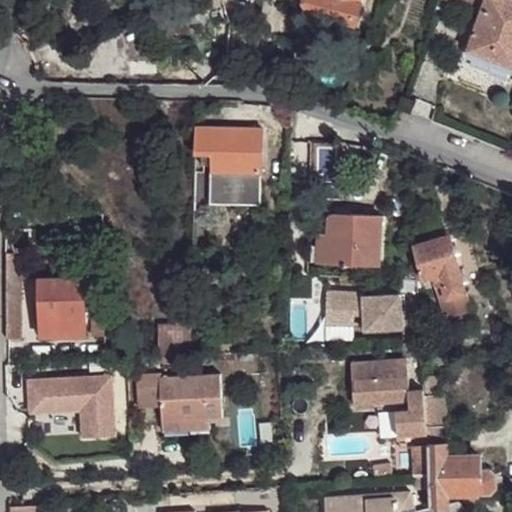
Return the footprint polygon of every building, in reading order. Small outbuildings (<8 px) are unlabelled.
[(315,0),(313,10),(317,17),(361,27),(366,5),(363,4),(363,0),(315,0)] [(511,0),(485,0),(468,52),(511,68),(511,0)] [(264,129),(200,127),(199,157),(213,157),(213,207),(263,206),(264,129)] [(208,206),(206,162),(197,163),(199,206),(208,206)] [(386,217),(338,215),(337,215),(336,215),(335,216),(334,217),(334,218),(333,219),(333,235),(323,235),(321,265),(384,267),(386,217)] [(455,239),(419,248),(420,283),(434,279),(437,293),(444,291),(447,306),(472,299),(455,239)] [(9,255),(7,365),(14,365),(15,340),(23,341),(24,255),(13,256),(9,255)] [(43,321),(85,320),(84,280),(41,282),(43,321)] [(365,296),(328,294),(327,328),(364,329),(364,334),(400,334),(401,302),(365,301),(365,296)] [(212,307),(196,307),(195,329),(195,351),(210,351),(212,307)] [(85,336),(85,320),(43,321),(44,338),(85,336)] [(427,360),(424,325),(407,326),(410,360),(427,360)] [(195,351),(195,329),(164,329),(164,362),(195,361),(195,351)] [(427,362),(427,360),(410,360),(413,373),(428,373),(427,362)] [(114,374),(45,378),(47,411),(83,409),(85,436),(117,435),(114,374)] [(47,411),(45,378),(28,379),(30,412),(47,411)] [(441,396),(439,378),(429,379),(429,386),(432,427),(439,427),(440,420),(449,420),(446,395),(441,396)] [(160,427),(210,428),(222,428),(220,383),(159,383),(159,379),(136,379),(136,413),(160,414),(160,427)] [(417,456),(418,485),(423,484),(433,484),(432,427),(429,386),(416,387),(415,416),(401,418),(405,456),(417,456)] [(432,427),(433,484),(434,495),(435,511),(469,511),(466,508),(457,509),(456,499),(498,496),(503,491),(503,475),(498,470),(487,472),(486,459),(454,461),(449,420),(440,420),(439,427),(432,427)] [(211,436),(210,428),(160,427),(160,436),(211,436)] [(433,484),(423,484),(423,495),(434,495),(433,484)] [(421,511),(417,497),(331,504),(331,511),(421,511)]
